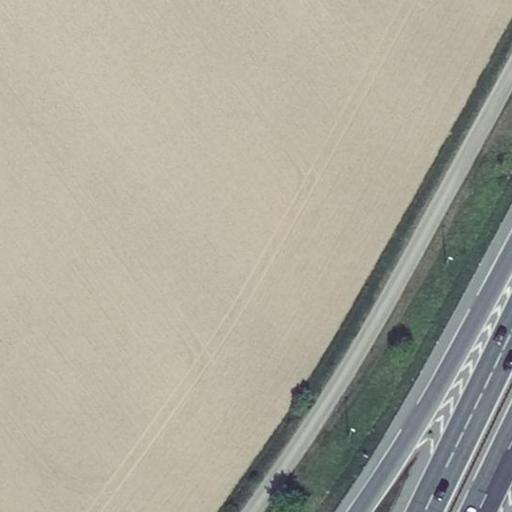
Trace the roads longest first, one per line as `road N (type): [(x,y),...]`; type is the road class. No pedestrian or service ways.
road 1 (trunk): [(511,257),(362,511)]
road 2 (trunk): [(511,335),(426,511)]
